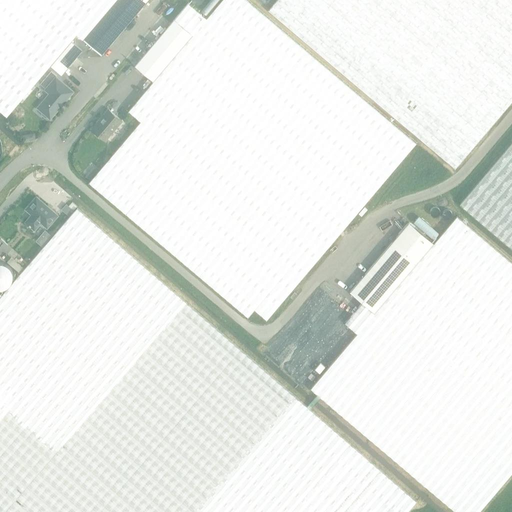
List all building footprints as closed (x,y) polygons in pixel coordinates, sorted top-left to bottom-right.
[(0,0),(0,110),(7,117),(51,65),(62,75),(68,68),(77,57),(82,51),(71,41),(77,34),(84,40),(118,0),(0,0)] [(77,34),(71,41),(82,51),(77,57),(102,55),(104,53),(148,0),(118,0),(84,40),(77,34)] [(89,182),(89,183),(248,317),(255,309),(267,320),(416,143),(360,96),(304,48),(246,0),(222,0),(207,19),(153,82),(128,111),(141,122),(89,182)] [(511,100),(511,0),(277,0),(269,11),(455,169),(496,120),(511,100)] [(140,60),(135,66),(143,73),(153,82),(207,19),(188,3),(140,60)] [(73,92),(56,77),(57,76),(51,72),(44,80),(40,84),(46,89),(45,90),(50,94),(38,108),(42,111),(42,115),(46,118),(49,117),(50,118),(73,92)] [(122,121),(109,110),(92,129),(96,133),(96,135),(99,138),(101,138),(101,137),(105,141),(122,121)] [(511,142),(460,204),(511,248),(511,142)] [(95,172),(91,169),(83,178),(87,181),(95,172)] [(58,216),(36,197),(26,209),(32,215),(25,222),(29,226),(28,227),(29,228),(31,227),(34,230),(41,223),(47,228),(58,216)] [(66,204),(61,210),(69,217),(74,211),(74,210),(69,206),(66,204)] [(407,511),(417,501),(77,208),(74,211),(69,217),(2,295),(0,297),(0,511),(407,511)] [(511,263),(457,216),(434,244),(357,334),(311,388),(456,511),(479,511),(511,473),(511,263)] [(345,323),(357,334),(434,244),(409,223),(350,292),(363,303),(345,323)] [(9,275),(8,271),(5,267),(3,265),(2,265),(0,264),(0,285),(2,285),(5,283),(8,279),(9,275)] [(315,370),(320,374),(325,367),(320,363),(315,370)]
